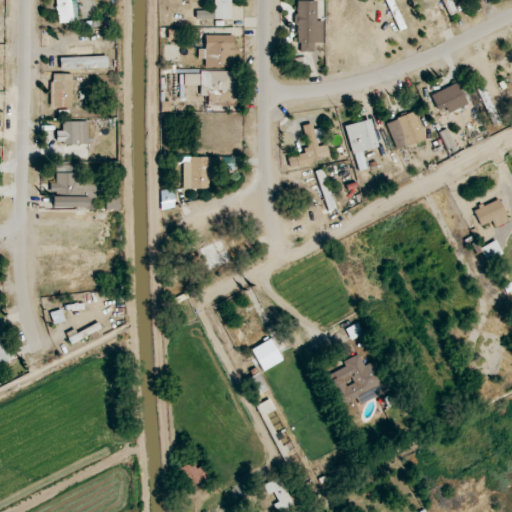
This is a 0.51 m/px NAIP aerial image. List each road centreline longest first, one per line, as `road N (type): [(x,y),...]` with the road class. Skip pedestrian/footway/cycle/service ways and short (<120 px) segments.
road 1 (residential): [(511,138),(197,299)]
road 2 (residential): [(37,346),(22,265),(24,0)]
road 3 (residential): [(266,93),(356,86),(511,16)]
road 4 (residential): [(279,258),(265,161),(266,0)]
